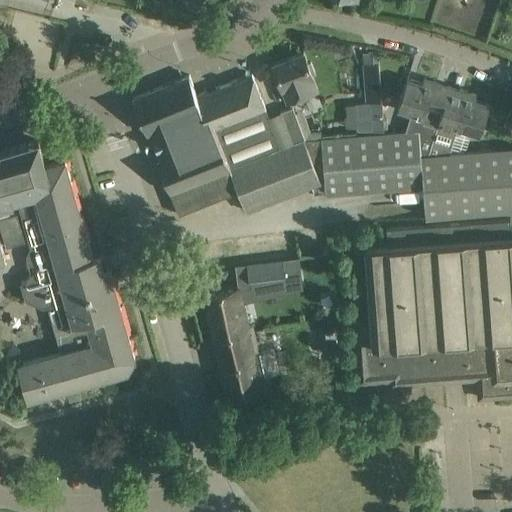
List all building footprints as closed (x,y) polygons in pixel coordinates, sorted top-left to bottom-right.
[(312,77),(303,53),(273,65),(282,88),(283,88),(287,100),(302,94),(303,95),(315,90),(310,78),(312,77)] [(378,63),(363,64),(368,134),(383,133),(378,63)] [(189,75),(132,98),(146,133),(152,131),(163,158),(157,160),(179,215),(238,191),(246,211),(324,181),(325,195),(423,187),(425,217),(511,210),(511,147),(449,152),(427,154),(421,155),(418,130),(405,131),(383,133),(368,134),(319,137),(306,139),(293,143),(281,148),(252,74),(196,95),(189,75)] [(427,154),(432,141),(448,92),(407,79),(397,108),(410,112),(405,131),(418,130),(421,155),(427,154)] [(479,135),(489,105),(448,92),(432,141),(427,154),(449,152),(451,147),(457,128),(479,135)] [(306,139),(293,105),(280,110),(293,143),(306,139)] [(38,140),(0,151),(0,154),(14,202),(17,201),(32,256),(26,258),(29,268),(20,271),(15,280),(20,283),(22,283),(26,298),(43,306),(47,305),(60,352),(17,364),(27,399),(126,372),(125,368),(130,358),(134,357),(110,269),(103,270),(99,254),(92,256),(65,159),(45,165),(38,140)] [(0,205),(14,202),(0,154),(0,268),(1,268),(5,258),(0,240),(0,205)] [(511,236),(510,221),(387,230),(388,246),(365,248),(370,318),(354,320),(359,382),(390,380),(391,385),(477,379),(479,398),(511,395),(511,236)] [(3,237),(6,247),(24,242),(21,231),(3,237)] [(223,291),(204,295),(229,402),(268,394),(264,374),(253,325),(247,326),(241,298),(286,288),(283,258),(247,262),(250,286),(238,289),(238,287),(223,291)]
